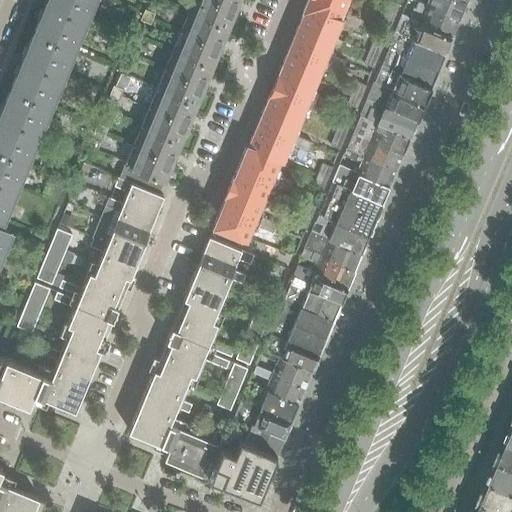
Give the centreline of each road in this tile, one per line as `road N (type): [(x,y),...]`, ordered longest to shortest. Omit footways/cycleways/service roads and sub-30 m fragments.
road 1 (residential): [(498,0),(280,511)]
road 2 (residential): [(93,466),(138,347),(136,301),(183,195),(221,160),(285,0)]
road 3 (secondary): [(511,89),(341,511)]
road 4 (secondary): [(351,511),(440,387),(511,243)]
road 5 (residential): [(438,511),(511,337)]
